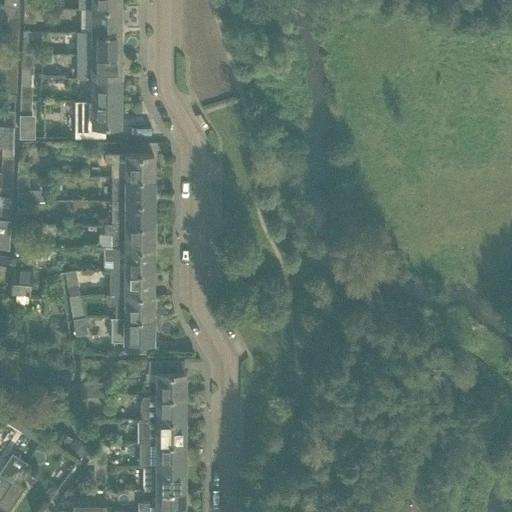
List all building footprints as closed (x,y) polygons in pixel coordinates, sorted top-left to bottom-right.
[(34,6),(24,5),(24,19),(34,20),(34,6)] [(92,7),(92,30),(118,30),(119,7),(92,7)] [(8,16),(7,30),(16,30),(18,30),(18,16),(8,16)] [(23,29),(23,52),(32,52),(33,38),(39,38),(39,30),(23,29)] [(7,30),(7,44),(17,44),(18,30),(16,30),(7,30)] [(79,30),(79,53),(92,53),(118,53),(118,30),(92,30),(79,30)] [(32,52),(23,52),(22,66),(32,66),(32,59),(32,52)] [(92,53),(79,53),(79,76),(91,76),(118,76),(118,53),(92,53)] [(6,62),(6,76),(17,76),(17,62),(6,62)] [(1,77),(0,82),(0,98),(16,101),(17,76),(6,76),(6,77),(1,77)] [(86,95),(91,97),(91,99),(118,99),(118,76),(91,76),(91,82),(86,84),(86,95)] [(21,87),(21,98),(31,99),(31,87),(21,87)] [(21,98),(20,117),(30,117),(31,99),(21,98)] [(75,99),(75,138),(104,138),(104,124),(118,124),(118,99),(91,99),(75,99)] [(4,111),(4,123),(12,124),(13,111),(4,111)] [(12,124),(4,123),(0,123),(0,145),(11,145),(12,124)] [(152,176),(152,153),(105,153),(105,163),(112,163),(112,176),(152,176)] [(2,157),(2,171),(10,171),(11,157),(2,157)] [(17,175),(27,175),(27,161),(17,161),(17,175)] [(10,171),(2,171),(0,170),(0,184),(1,185),(10,185),(10,171)] [(27,175),(17,175),(16,198),(26,198),(26,196),(26,188),(27,175)] [(152,176),(112,176),(112,199),(152,199),(152,176)] [(26,198),(43,198),(43,188),(26,188),(26,196),(26,198)] [(152,199),(112,199),(112,222),(152,223),(152,199)] [(0,217),(9,218),(9,205),(0,204),(0,217)] [(15,222),(25,223),(25,209),(16,208),(15,222)] [(9,218),(0,217),(0,245),(8,247),(9,218)] [(25,223),(15,222),(15,236),(24,237),(25,223)] [(152,223),(112,222),(104,222),(104,233),(112,233),(111,247),(152,247),(152,223)] [(152,247),(111,247),(111,267),(124,268),(151,268),(152,247)] [(29,264),(13,263),(11,291),(28,291),(29,264)] [(124,268),(111,267),(111,293),(113,293),(124,293),(151,293),(151,268),(124,268)] [(74,270),(64,271),(67,285),(76,284),(74,270)] [(77,284),(67,285),(69,296),(79,294),(77,284)] [(115,304),(115,316),(124,316),(151,317),(151,293),(124,293),(113,293),(111,293),(107,293),(107,304),(115,304)] [(72,318),(82,316),(80,302),(69,304),(72,318)] [(82,316),(72,318),(74,332),(75,337),(86,335),(82,316)] [(151,317),(124,316),(115,316),(110,316),(110,340),(151,341),(151,317)] [(40,367),(42,361),(24,354),(22,360),(40,367)] [(179,359),(160,359),(147,359),(147,372),(156,372),(156,394),(183,394),(183,371),(179,371),(179,359)] [(71,369),(52,363),(48,373),(68,379),(71,369)] [(104,381),(94,381),(80,381),(80,395),(104,395),(104,381)] [(0,398),(0,405),(9,411),(21,391),(8,384),(0,398)] [(11,411),(22,418),(33,401),(22,394),(11,411)] [(156,394),(147,394),(140,394),(140,398),(138,404),(138,411),(140,417),(140,418),(156,418),(183,418),(183,394),(156,394)] [(156,418),(140,418),(136,418),(136,442),(155,442),(155,441),(183,441),(183,418),(156,418)] [(65,433),(60,440),(66,445),(71,437),(65,433)] [(74,437),(66,448),(79,456),(86,446),(74,437)] [(155,463),(155,465),(183,465),(183,441),(155,441),(155,442),(155,463)] [(94,450),(94,465),(104,465),(104,450),(94,450)] [(11,452),(0,468),(0,473),(10,480),(12,478),(12,477),(17,470),(19,471),(26,461),(11,452)] [(104,465),(94,465),(93,479),(104,479),(104,465)] [(183,465),(155,465),(142,465),(142,488),(155,488),(183,488),(183,465)] [(0,475),(0,494),(9,481),(0,475)] [(0,494),(0,505),(7,511),(23,486),(12,478),(10,480),(9,481),(0,494)] [(155,488),(155,502),(143,502),(143,511),(155,511),(183,511),(183,488),(155,488)] [(86,498),(86,511),(94,511),(103,511),(103,498),(86,498)]
